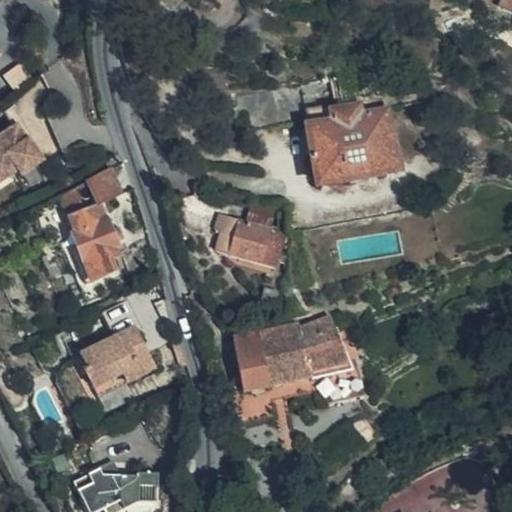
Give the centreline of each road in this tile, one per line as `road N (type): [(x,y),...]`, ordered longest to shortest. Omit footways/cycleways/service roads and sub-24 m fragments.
road 1 (residential): [(203,511),(202,413),(190,334),(110,92),(107,0)]
road 2 (unknown): [(109,83),(131,84),(169,127),(269,178)]
